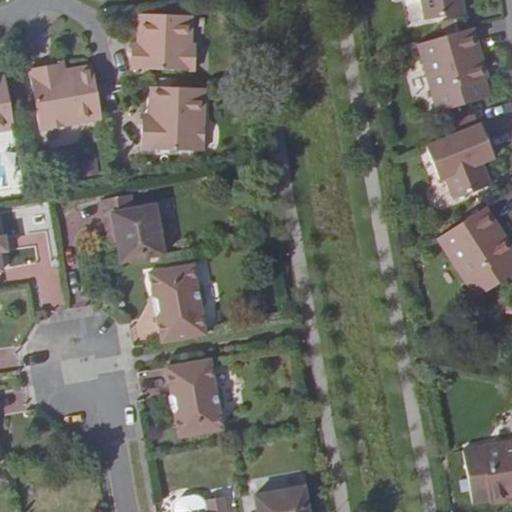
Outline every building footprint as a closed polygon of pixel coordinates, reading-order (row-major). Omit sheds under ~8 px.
[(420,0),(413,0),(416,18),(423,17),(420,0)] [(420,0),(423,17),(460,11),(458,0),(420,0)] [(192,16),(165,15),(138,13),(136,44),(143,44),(143,53),(131,52),(130,69),(193,71),(194,45),(191,45),(192,16)] [(466,27),(415,42),(436,111),(482,97),(476,78),(481,77),(476,58),(470,60),(468,52),(473,50),(466,27)] [(127,52),(131,52),(143,53),(143,44),(136,44),(128,44),(127,52)] [(470,60),(476,58),(473,50),(468,52),(470,60)] [(56,63),(56,65),(59,78),(61,69),(66,76),(65,72),(63,61),(56,63)] [(61,69),(59,78),(56,65),(30,70),(40,131),(102,121),(97,89),(93,67),(65,72),(66,76),(61,69)] [(0,131),(14,129),(4,76),(0,76),(0,131)] [(202,152),(205,88),(150,86),(148,116),(153,116),(153,123),(141,122),(140,149),(202,152)] [(473,123),(423,144),(436,177),(443,175),(452,196),(486,182),(478,161),(475,153),(484,149),(473,123)] [(475,153),(478,161),(487,156),(484,149),(475,153)] [(118,263),(164,255),(155,205),(133,208),(130,195),(100,201),(105,230),(112,228),(116,244),(118,263)] [(478,206),(433,235),(471,295),(511,268),(511,266),(503,253),(506,251),(496,235),(491,238),(486,230),(491,227),(478,206)] [(491,238),(496,235),(491,227),(486,230),(491,238)] [(112,228),(105,230),(108,246),(116,244),(112,228)] [(161,344),(206,336),(201,308),(205,302),(202,286),(197,282),(193,265),(149,272),(153,297),(160,300),(162,311),(157,316),(161,344)] [(216,386),(211,359),(167,367),(170,394),(177,398),(179,408),(175,413),(179,438),(224,430),(220,412),(224,407),(222,389),(216,386)] [(0,420),(0,419),(0,466),(6,465),(9,464),(4,439),(0,436),(0,420)] [(511,445),(457,455),(466,504),(485,500),(485,504),(505,501),(504,496),(511,493),(511,445)] [(310,511),(307,492),(256,500),(258,511),(310,511)] [(226,511),(224,496),(207,498),(209,511),(226,511)]
